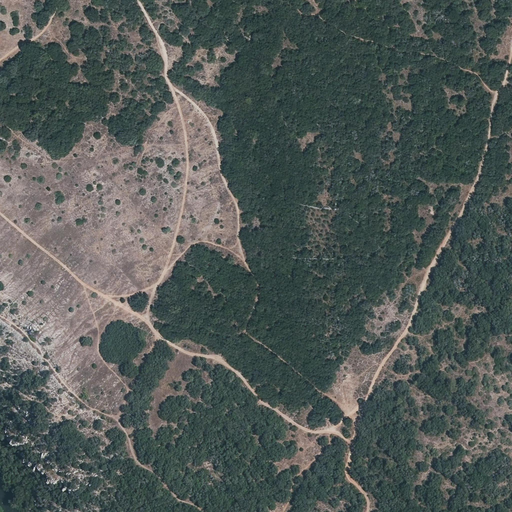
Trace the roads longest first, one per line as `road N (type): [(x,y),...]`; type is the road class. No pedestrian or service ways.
road 1 (track): [(367,511),(352,471),(361,406),(471,190),(511,48)]
road 2 (track): [(0,214),(164,344),(218,360),(287,422),(352,440)]
road 3 (track): [(136,0),(166,60),(189,157),(160,278)]
road 4 (track): [(204,511),(135,462),(119,421),(83,404),(0,316)]
road 5 (track): [(281,0),(367,41),(479,75),(498,92),(511,85)]
